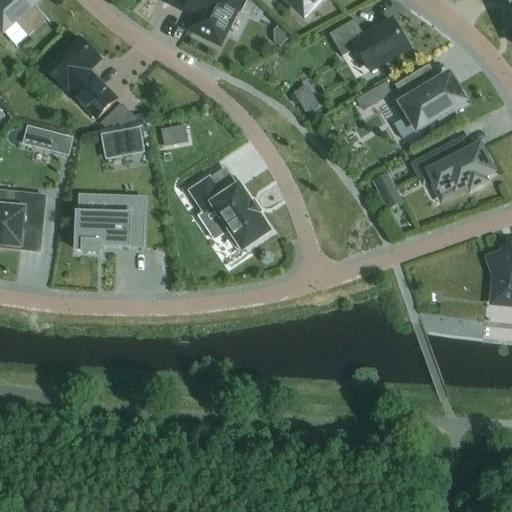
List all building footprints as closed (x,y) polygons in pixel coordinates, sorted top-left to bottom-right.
[(0,0),(0,35),(3,39),(20,25),(30,37),(49,21),(39,10),(44,5),(39,0),(0,0)] [(199,16),(192,30),(220,44),(241,2),(237,0),(172,0),(172,2),(199,16)] [(287,0),(306,17),(313,9),(314,10),(323,0),(287,0)] [(409,49),(393,22),(365,38),(355,21),(330,35),(343,58),(358,49),(371,72),(409,49)] [(102,60),(81,39),(47,72),(67,94),(70,91),(98,120),(118,101),(90,72),(102,60)] [(439,123),(456,113),(455,112),(454,113),(453,111),(466,103),(456,86),(454,87),(449,78),(431,88),(422,73),(398,88),(407,103),(403,106),(409,116),(411,115),(420,131),(439,120),(440,121),(438,122),(439,123)] [(303,111),(317,102),(306,83),(292,92),(303,111)] [(164,145),(188,141),(185,124),(161,128),(164,145)] [(36,148),(40,132),(29,129),(25,145),(36,148)] [(69,156),(73,140),(57,136),(52,152),(69,156)] [(492,168),(495,166),(490,156),(487,158),(481,147),(469,153),(463,141),(415,166),(424,185),(433,180),(439,190),(452,184),(454,188),(452,189),(453,191),(455,190),(457,194),(470,187),(472,191),(487,183),(485,179),(495,174),(492,168)] [(404,204),(389,174),(373,182),(388,211),(404,204)] [(244,251),(270,233),(240,188),(223,199),(211,180),(191,193),(205,214),(215,208),(244,251)] [(0,246),(21,250),(24,230),(44,234),(49,202),(17,197),(15,213),(0,210),(0,246)] [(143,249),(145,200),(112,199),(111,216),(79,215),(77,252),(85,252),(85,254),(101,255),(101,247),(143,249)] [(511,252),(491,261),(496,279),(494,304),(511,305),(511,252)]
